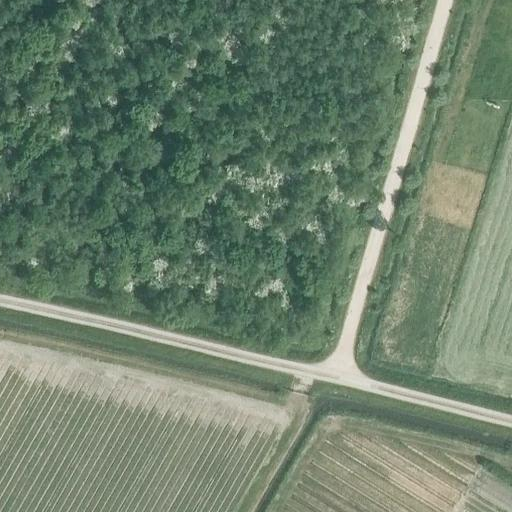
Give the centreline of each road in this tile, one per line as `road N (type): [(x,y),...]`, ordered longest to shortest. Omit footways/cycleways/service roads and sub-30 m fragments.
road 1 (track): [(335,376),(447,0)]
road 2 (track): [(0,301),(335,376)]
road 3 (track): [(335,376),(511,421)]
